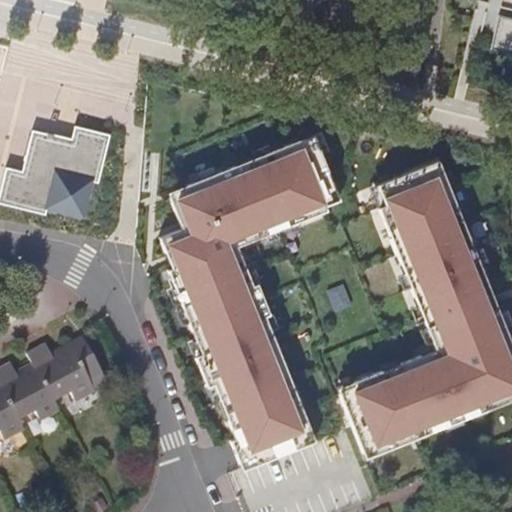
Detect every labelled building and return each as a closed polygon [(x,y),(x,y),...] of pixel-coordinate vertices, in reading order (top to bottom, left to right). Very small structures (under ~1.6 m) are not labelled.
[(511,0),(490,0),(489,3),(478,0),(471,32),(493,38),(490,48),(511,53),(511,0)] [(5,167),(0,189),(0,207),(47,218),(48,214),(84,222),(93,182),(99,184),(110,136),(75,128),(72,140),(32,131),(23,171),(5,167)] [(272,353),(265,336),(270,334),(263,316),(268,314),(255,284),(251,285),(235,246),(276,230),(275,225),(293,218),(295,223),(325,211),(323,206),(338,200),(314,139),(299,145),(297,140),(252,158),(254,163),(236,170),(234,165),(185,184),(187,189),(167,197),(180,229),(157,238),(163,253),(170,250),(176,266),(170,268),(165,270),(199,354),(193,357),(205,387),(211,385),(217,401),(224,398),(232,417),(225,420),(233,439),(227,441),(239,471),(313,442),(295,396),(290,398),(284,384),(289,382),(277,351),(272,353)] [(236,170),(254,163),(252,158),(234,165),(236,170)] [(337,394),(360,454),(378,446),(381,452),(488,409),(486,403),(511,393),(509,387),(511,386),(511,350),(495,308),(489,311),(482,295),(489,292),(462,225),(456,227),(449,209),(455,207),(436,161),(374,186),(382,205),(376,208),(388,237),(394,235),(401,252),(395,255),(435,355),(420,361),(418,355),(397,364),(399,369),(382,376),(380,371),(350,383),(352,388),(337,394)] [(462,225),(455,207),(449,209),(456,227),(462,225)] [(276,230),(295,223),(293,218),(275,225),(276,230)] [(401,252),(394,235),(388,237),(395,255),(401,252)] [(176,266),(170,250),(163,253),(170,268),(176,266)] [(495,308),(489,292),(482,295),(489,311),(495,308)] [(277,351),(270,334),(265,336),(272,353),(277,351)] [(74,399),(93,389),(87,377),(100,370),(81,335),(49,352),(44,344),(28,353),(31,362),(52,398),(69,390),(74,399)] [(57,407),(52,398),(31,362),(13,372),(9,364),(0,367),(0,387),(16,418),(34,409),(39,418),(57,407)] [(399,369),(397,364),(380,371),(382,376),(399,369)] [(106,381),(100,370),(87,377),(93,389),(106,381)] [(295,396),(289,382),(284,384),(290,398),(295,396)] [(511,399),(511,386),(509,387),(511,393),(486,403),(488,409),(511,399)] [(0,431),(4,437),(21,427),(16,418),(0,387),(0,431)] [(232,417),(224,398),(217,401),(225,420),(232,417)] [(381,452),(378,446),(360,454),(363,459),(381,452)]
